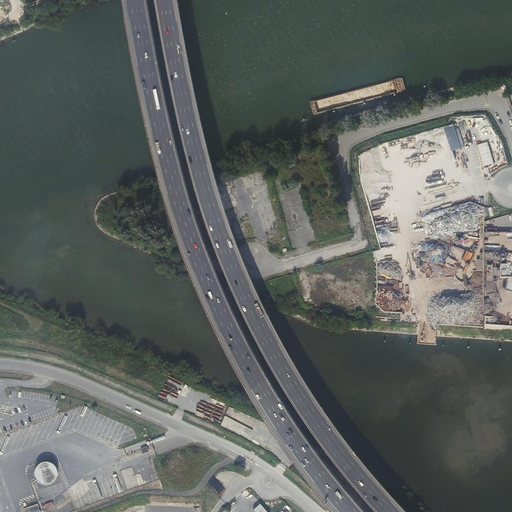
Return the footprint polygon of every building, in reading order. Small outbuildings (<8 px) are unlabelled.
[(453,124),(443,127),(450,151),(460,148),(453,124)] [(494,164),(488,142),(477,145),(483,167),(494,164)] [(294,155),(314,235),(340,229),(320,149),(294,155)] [(232,225),(235,235),(249,231),(247,221),(239,223),(235,209),(224,212),(227,227),(232,225)] [(465,221),(465,229),(450,228),(450,233),(478,235),(479,222),(465,221)] [(48,484),(51,483),(54,482),(56,479),(58,476),(58,472),(57,469),(56,466),(53,463),(50,462),(46,462),(43,462),(40,464),(37,467),(36,470),(36,474),(36,477),(38,480),(41,482),(44,484),(48,484)] [(256,511),(269,511),(262,503),(255,510),(256,511)]
